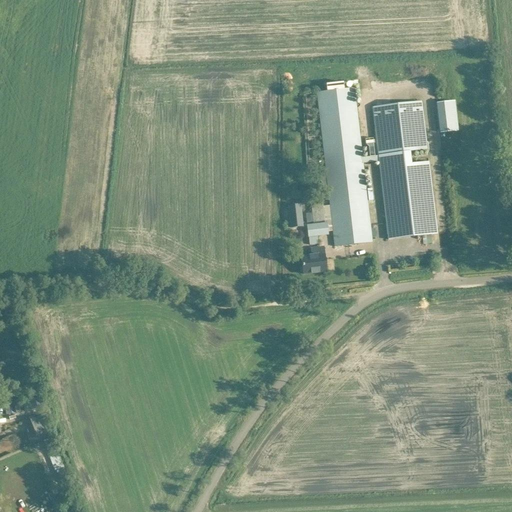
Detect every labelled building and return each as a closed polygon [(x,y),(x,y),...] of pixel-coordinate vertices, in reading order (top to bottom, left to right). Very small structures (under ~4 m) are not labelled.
[(371,232),(362,164),(378,162),(378,168),(386,241),(436,235),(428,162),(410,164),(409,151),(427,149),(421,101),(372,107),(377,155),(362,157),(353,88),(316,92),(325,167),(331,222),(333,237),(334,247),(372,242),(371,232)] [(454,101),(436,103),(440,133),(458,131),(454,101)] [(302,227),(300,212),(299,205),(288,206),(289,213),(290,228),(302,227)] [(323,207),(313,208),(313,221),(324,220),(323,207)] [(328,231),(327,222),(306,225),(307,237),(308,237),(308,241),(317,240),(317,236),(328,235),(328,231)] [(311,256),(301,257),(303,274),(326,271),(323,248),(310,249),(311,256)] [(4,313),(0,322),(0,330),(7,334),(14,318),(4,313)] [(0,388),(0,393),(17,397),(18,392),(0,388)] [(22,401),(24,410),(36,408),(34,399),(22,401)] [(52,430),(46,413),(24,422),(30,438),(52,430)] [(42,441),(48,455),(54,453),(48,438),(42,441)]
